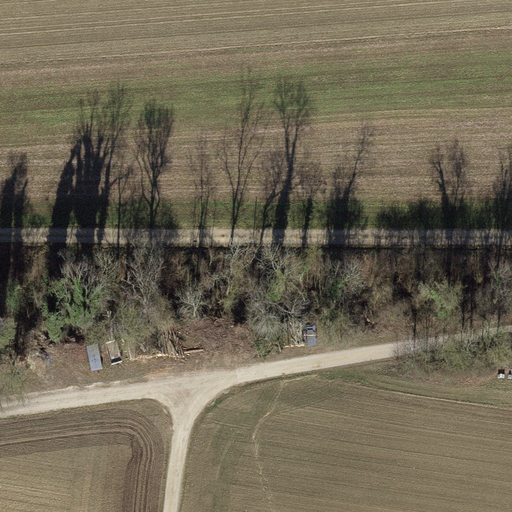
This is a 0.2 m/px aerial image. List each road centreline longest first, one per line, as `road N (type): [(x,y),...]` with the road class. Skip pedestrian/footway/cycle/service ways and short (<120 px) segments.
road 1 (track): [(0,235),(511,238)]
road 2 (track): [(189,383),(511,330)]
road 3 (track): [(0,408),(189,383)]
road 4 (track): [(173,511),(189,383)]
